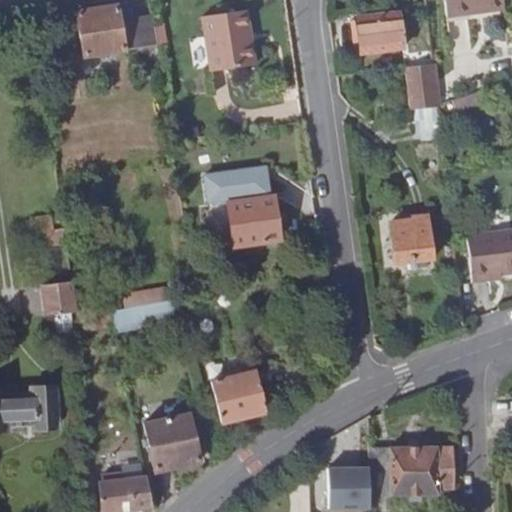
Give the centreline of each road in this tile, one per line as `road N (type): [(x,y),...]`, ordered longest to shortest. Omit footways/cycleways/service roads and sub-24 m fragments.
road 1 (residential): [(305,0),(360,395)]
road 2 (tertiary): [(187,511),(246,462),(360,395)]
road 3 (residential): [(477,511),(472,352)]
